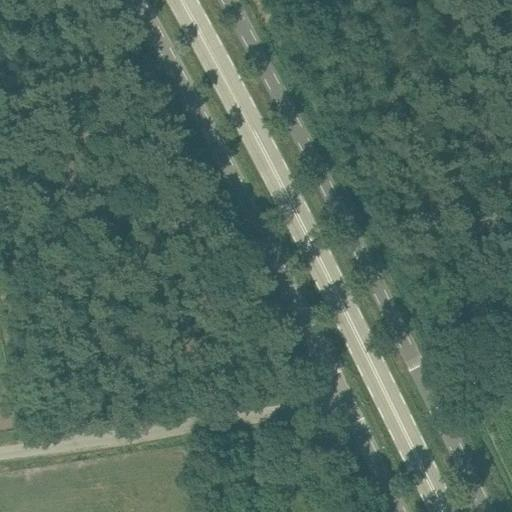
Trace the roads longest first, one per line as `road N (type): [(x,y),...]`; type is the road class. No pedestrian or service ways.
road 1 (primary): [(443,511),(182,0)]
road 2 (unclassified): [(487,511),(226,0)]
road 3 (unclassified): [(344,398),(136,0)]
road 4 (unclassified): [(0,453),(344,398)]
road 5 (unclassified): [(400,511),(344,398)]
